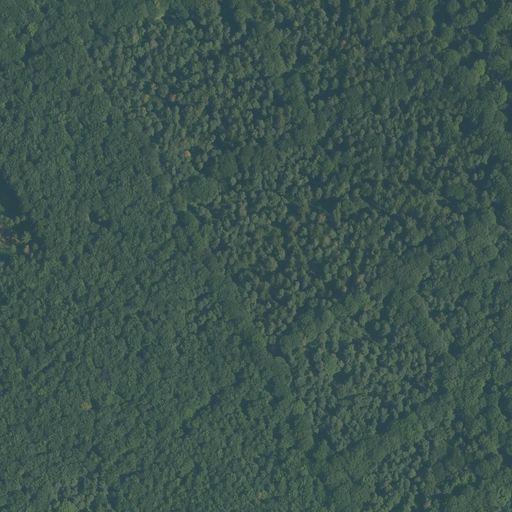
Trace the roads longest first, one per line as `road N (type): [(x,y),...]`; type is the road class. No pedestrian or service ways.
road 1 (track): [(75,48),(255,366)]
road 2 (track): [(511,206),(367,279),(255,366)]
road 3 (track): [(0,289),(113,494)]
road 4 (track): [(255,366),(113,494)]
road 5 (track): [(255,366),(334,511)]
